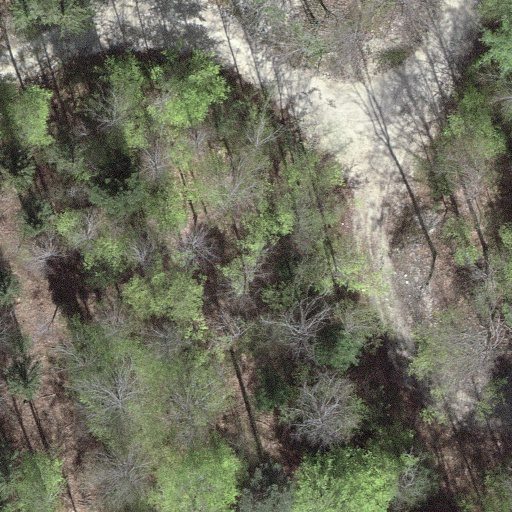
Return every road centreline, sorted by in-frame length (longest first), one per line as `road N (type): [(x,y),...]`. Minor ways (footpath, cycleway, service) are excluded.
road 1 (track): [(464,0),(412,121),(363,149),(322,135),(260,44),(215,17),(162,4),(99,13),(0,72)]
road 2 (track): [(342,0),(397,349),(419,401),(463,422),(511,419)]
